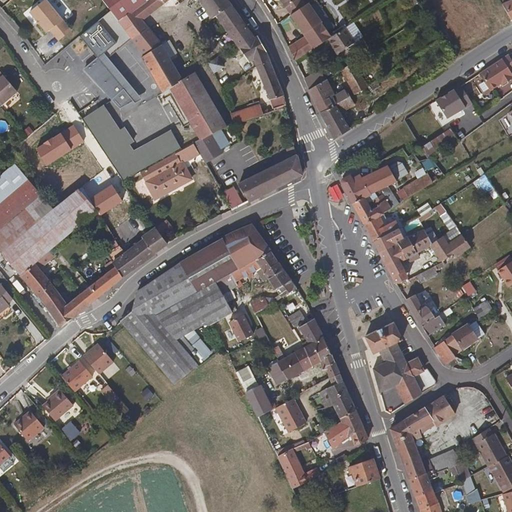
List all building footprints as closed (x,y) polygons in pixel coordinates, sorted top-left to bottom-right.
[(56,39),(69,29),(45,0),(39,0),(27,10),(44,31),(48,28),(56,39)] [(99,0),(109,12),(116,22),(117,22),(148,0),(99,0)] [(148,0),(117,22),(124,32),(142,20),(171,0),(148,0)] [(213,20),(225,38),(241,27),(222,0),(207,0),(199,5),(209,22),(213,20)] [(324,45),(335,37),(311,2),(292,15),(305,35),(315,50),(324,45)] [(511,4),(498,10),(508,27),(511,25),(511,4)] [(290,17),(283,21),(291,36),(298,32),(290,17)] [(147,28),(142,20),(124,32),(128,40),(147,28)] [(80,36),(98,57),(84,69),(111,100),(119,108),(133,101),(135,103),(141,99),(104,53),(116,42),(98,21),(80,36)] [(359,39),(351,26),(335,37),(324,45),(333,58),(353,45),(352,44),(359,39)] [(251,43),(241,27),(225,38),(245,68),(250,65),(252,70),(266,64),(264,57),(254,41),(251,43)] [(161,93),(169,88),(180,82),(166,57),(159,46),(147,28),(128,40),(129,42),(146,69),(161,93)] [(297,60),(315,50),(305,35),(288,45),(297,60)] [(511,73),(511,71),(505,59),(476,78),(486,95),(497,88),(498,90),(511,82),(507,76),(511,73)] [(210,77),(219,71),(213,62),(205,67),(210,77)] [(279,100),(266,64),(252,70),(265,105),(267,104),(279,100)] [(346,88),(358,80),(348,65),(332,75),(335,79),(339,77),(346,88)] [(0,105),(17,91),(0,71),(0,105)] [(228,123),(220,126),(192,75),(185,79),(215,131),(220,128),(229,126),(228,123)] [(304,93),(318,85),(313,78),(301,86),(304,93)] [(180,82),(169,88),(199,140),(210,134),(215,131),(185,79),(180,82)] [(364,89),(363,88),(358,80),(346,88),(348,92),(351,97),(364,89)] [(318,85),(304,93),(315,115),(345,96),(344,94),(339,87),(331,92),(329,89),(326,91),(321,82),(318,85)] [(474,106),(462,85),(437,100),(448,117),(474,106)] [(361,105),(370,99),(366,93),(362,95),(363,97),(361,98),(362,99),(359,101),(361,105)] [(352,103),(347,95),(345,96),(315,115),(329,141),(344,131),(342,128),(335,116),(351,106),(349,104),(352,103)] [(282,108),(279,100),(267,104),(270,112),(282,108)] [(172,154),(181,149),(171,130),(133,150),(104,105),(82,119),(122,178),(159,161),(170,155),(172,154)] [(274,123),(284,120),(282,108),(270,112),(271,115),(267,117),(261,118),(263,122),(267,120),(273,121),(274,123)] [(259,118),(256,109),(226,117),(228,123),(229,126),(237,124),(251,120),(259,118)] [(511,120),(508,114),(499,119),(508,136),(511,133),(511,120)] [(252,127),(252,125),(251,120),(237,124),(238,130),(252,127)] [(84,144),(73,126),(37,148),(47,166),(84,144)] [(219,161),(224,158),(210,134),(199,140),(191,144),(197,154),(203,165),(217,157),(219,161)] [(374,167),(402,149),(398,143),(370,160),(374,167)] [(197,154),(191,144),(181,149),(172,154),(178,164),(180,163),(197,154)] [(178,164),(172,154),(170,155),(159,161),(165,171),(144,182),(153,199),(189,179),(180,163),(178,164)] [(298,179),(291,154),(283,158),(286,163),(235,186),(243,203),(298,179)] [(402,161),(389,167),(396,180),(408,174),(402,161)] [(0,254),(20,277),(35,264),(97,214),(88,201),(80,190),(54,209),(14,164),(0,175),(0,254)] [(62,199),(79,183),(64,166),(46,182),(62,199)] [(353,214),(380,199),(377,193),(395,183),(386,167),(352,185),(348,177),(336,183),(337,185),(353,214)] [(494,190),(486,177),(475,185),(483,198),(490,193),(494,190)] [(425,192),(434,187),(429,178),(420,183),(425,192)] [(420,183),(418,179),(411,182),(418,196),(425,192),(420,183)] [(404,204),(418,196),(411,182),(396,190),(404,204)] [(111,184),(88,201),(97,214),(100,218),(123,201),(111,184)] [(495,201),(499,199),(494,190),(490,193),(495,201)] [(235,201),(231,204),(226,195),(221,198),(228,210),(238,206),(235,201)] [(388,203),(392,210),(395,209),(388,195),(380,199),(384,205),(388,203)] [(380,199),(353,214),(361,229),(375,222),(384,216),(383,215),(392,210),(388,203),(384,205),(380,199)] [(421,220),(420,218),(402,227),(404,229),(417,223),(421,220)] [(375,222),(361,229),(371,245),(392,235),(396,233),(392,226),(382,233),(375,222)] [(227,279),(255,263),(268,256),(249,228),(224,236),(176,263),(130,293),(141,310),(129,318),(123,310),(123,313),(121,318),(119,323),(116,327),(164,386),(170,392),(185,380),(194,374),(171,345),(197,327),(203,324),(206,329),(227,318),(212,288),(227,279)] [(457,257),(458,257),(471,250),(463,236),(458,228),(433,243),(433,244),(436,248),(439,253),(444,261),(455,254),(457,257)] [(151,255),(164,246),(153,229),(139,238),(151,255)] [(401,244),(405,251),(408,257),(409,256),(419,251),(431,245),(423,233),(414,237),(407,241),(401,244)] [(412,233),(404,237),(407,241),(414,237),(412,233)] [(392,235),(371,245),(377,255),(390,249),(387,244),(391,242),(389,239),(393,238),(392,235)] [(113,246),(101,255),(110,268),(117,279),(151,255),(139,238),(122,250),(124,253),(120,256),(116,259),(112,253),(116,250),(113,246)] [(401,244),(390,249),(377,255),(383,267),(397,260),(395,257),(405,251),(401,244)] [(405,251),(395,257),(397,260),(398,263),(408,257),(405,251)] [(411,260),(421,254),(419,251),(409,256),(411,260)] [(473,282),(458,257),(457,257),(455,254),(444,261),(462,289),(473,282)] [(272,306),(295,292),(268,256),(255,263),(260,272),(275,299),(266,304),(258,302),(244,309),(251,320),(272,306)] [(398,263),(397,260),(383,267),(390,279),(402,272),(403,272),(398,263)] [(231,288),(260,272),(255,263),(227,279),(231,288)] [(35,264),(20,277),(62,327),(117,279),(110,268),(66,303),(35,264)] [(511,287),(511,264),(499,272),(509,289),(511,287)] [(433,267),(421,274),(426,282),(438,275),(433,267)] [(407,278),(402,272),(390,279),(394,286),(407,278)] [(409,281),(407,278),(394,286),(400,294),(412,287),(409,281)] [(212,288),(227,318),(243,309),(231,288),(227,279),(212,288)] [(12,299),(1,285),(0,285),(0,312),(9,305),(7,302),(12,299)] [(417,293),(412,287),(400,294),(404,301),(417,293)] [(141,310),(130,293),(122,298),(123,303),(124,307),(123,310),(129,318),(141,310)] [(404,301),(409,309),(422,301),(417,293),(404,301)] [(434,319),(422,301),(409,309),(420,327),(434,319)] [(474,313),(472,314),(477,321),(495,311),(490,303),(474,313)] [(444,325),(458,318),(452,308),(438,316),(444,325)] [(245,316),(228,323),(238,344),(254,337),(245,316)] [(289,321),(300,341),(318,331),(312,321),(302,327),(296,317),(289,321)] [(435,318),(434,319),(420,327),(426,336),(440,328),(435,318)] [(477,321),(475,322),(445,340),(453,354),(483,336),(485,335),(477,321)] [(398,340),(400,339),(392,325),(377,333),(364,341),(372,355),(377,353),(388,374),(396,389),(404,405),(421,395),(413,380),(422,375),(414,362),(413,361),(405,365),(394,343),(398,340)] [(206,338),(210,335),(206,329),(201,331),(206,338)] [(323,340),(318,331),(300,341),(303,346),(305,350),(323,340)] [(215,358),(221,353),(210,335),(206,338),(203,340),(215,358)] [(404,337),(400,339),(398,340),(404,350),(410,346),(404,337)] [(328,351),(323,340),(305,350),(292,358),(301,376),(318,366),(322,364),(319,357),(328,351)] [(455,357),(453,354),(445,340),(434,347),(445,364),(449,368),(460,361),(461,360),(455,357)] [(98,373),(112,362),(98,344),(84,355),(98,373)] [(416,355),(410,346),(404,350),(409,359),(416,355)] [(319,357),(322,364),(331,359),(328,351),(319,357)] [(283,363),(279,356),(272,360),(276,367),(283,363)] [(289,384),(301,376),(292,358),(283,363),(276,367),(273,369),(285,386),(289,384)] [(73,390),(92,375),(80,359),(61,374),(73,390)] [(339,376),(331,359),(322,364),(325,370),(329,382),(332,380),(339,376)] [(248,367),(236,373),(244,390),(256,383),(248,367)] [(435,382),(428,371),(422,375),(413,380),(421,395),(433,387),(435,386),(435,382)] [(396,389),(388,374),(380,379),(375,381),(380,398),(396,389)] [(336,387),(342,384),(339,376),(332,380),(336,387)] [(99,392),(111,406),(119,400),(107,386),(99,392)] [(55,422),(74,408),(59,390),(51,397),(52,399),(43,406),(55,422)] [(256,424),(272,415),(260,391),(244,400),(256,424)] [(338,422),(355,412),(347,393),(330,403),(332,408),(338,422)] [(410,481),(432,472),(429,463),(423,466),(414,444),(422,441),(421,437),(455,415),(443,397),(390,432),(410,481)] [(288,434),(307,426),(296,400),(277,408),(288,434)] [(321,403),(325,411),(332,408),(330,403),(329,400),(321,403)] [(28,442),(45,429),(31,412),(15,425),(28,442)] [(368,441),(355,412),(338,422),(340,427),(326,434),(325,435),(333,451),(353,440),(357,447),(366,442),(368,441)] [(69,443),(79,434),(70,423),(60,431),(69,443)] [(490,468),(506,458),(494,436),(492,437),(488,430),(474,439),(489,468),(490,468)] [(0,464),(10,457),(0,444),(0,464)] [(310,444),(296,447),(297,455),(311,452),(310,444)] [(379,481),(369,452),(356,460),(359,465),(347,471),(350,477),(351,476),(357,490),(379,481)] [(455,452),(447,455),(451,470),(457,468),(463,466),(455,452)] [(316,473),(304,479),(291,454),(276,463),(292,494),(320,479),(316,473)] [(447,455),(429,463),(432,472),(433,471),(435,476),(451,470),(447,455)] [(490,468),(505,495),(511,490),(511,462),(509,457),(506,458),(490,468)] [(463,466),(457,468),(460,476),(462,483),(468,480),(463,466)] [(457,468),(451,470),(455,479),(460,476),(457,468)] [(437,479),(435,476),(433,471),(432,472),(410,481),(417,499),(432,492),(429,482),(437,479)] [(469,505),(481,501),(477,491),(465,495),(469,505)] [(434,495),(432,492),(417,499),(420,511),(421,511),(425,510),(427,510),(438,506),(434,495)]
